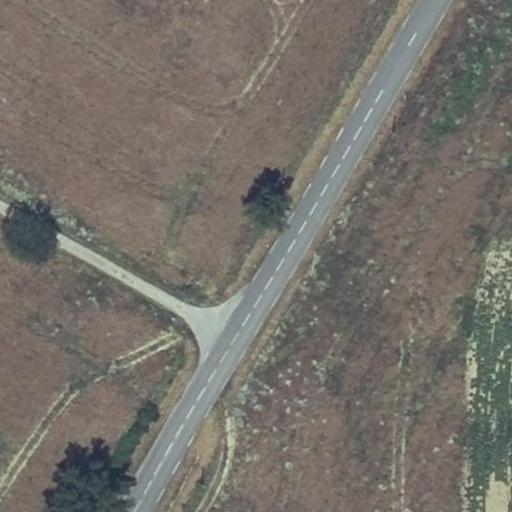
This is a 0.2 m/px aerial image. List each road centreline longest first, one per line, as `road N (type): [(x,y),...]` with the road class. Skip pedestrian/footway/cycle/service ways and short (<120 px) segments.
road 1 (tertiary): [(433,0),(134,511)]
road 2 (track): [(211,373),(227,396),(228,436),(198,511)]
